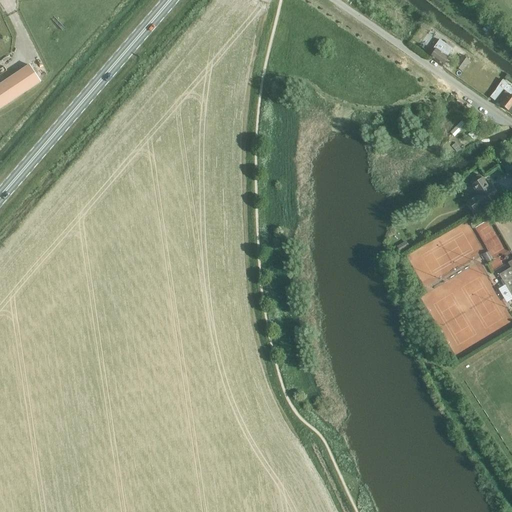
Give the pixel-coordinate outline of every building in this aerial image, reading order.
[(445,57),(451,49),(447,46),(438,40),(428,55),(430,56),(429,58),(441,66),(446,58),(445,57)] [(453,66),(461,72),(469,61),(461,56),(453,66)] [(30,64),(0,84),(0,108),(41,81),(30,64)] [(496,89),(489,98),(494,101),(502,90),(504,92),(496,103),(506,111),(508,112),(509,110),(509,111),(510,111),(511,111),(511,88),(501,81),(495,89),(496,89)] [(475,214),(500,197),(492,185),(489,188),(482,178),(481,179),(479,176),(470,182),(472,185),(471,186),(478,195),(467,202),(475,214)] [(405,242),(396,248),(400,255),(410,249),(405,242)] [(488,252),(483,255),(488,263),(493,260),(488,252)] [(511,266),(498,275),(511,299),(511,298),(511,266)]
